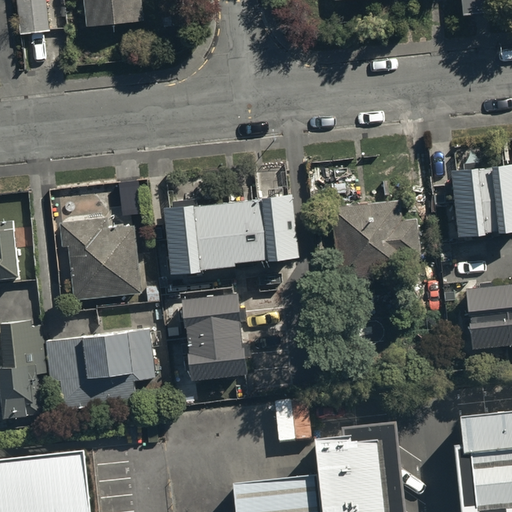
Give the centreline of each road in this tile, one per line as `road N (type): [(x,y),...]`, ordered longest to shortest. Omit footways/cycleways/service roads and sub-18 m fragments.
road 1 (residential): [(253,106),(511,77)]
road 2 (residential): [(0,133),(253,106)]
